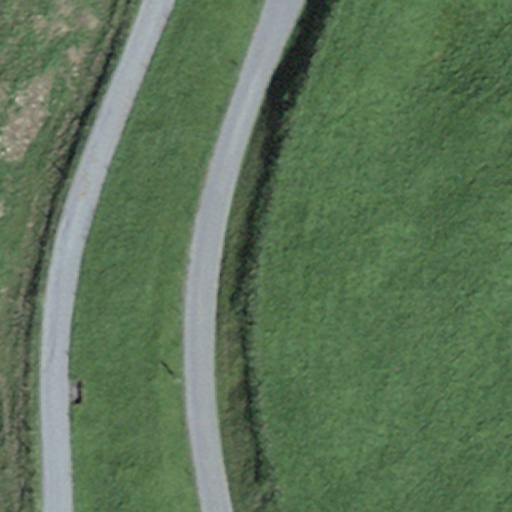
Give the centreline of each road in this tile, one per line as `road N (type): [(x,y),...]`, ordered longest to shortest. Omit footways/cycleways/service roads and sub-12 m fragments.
road 1 (unclassified): [(53,511),(56,295),(93,159),(155,0)]
road 2 (unclassified): [(213,511),(197,404),(200,261),(224,158),(282,0)]
